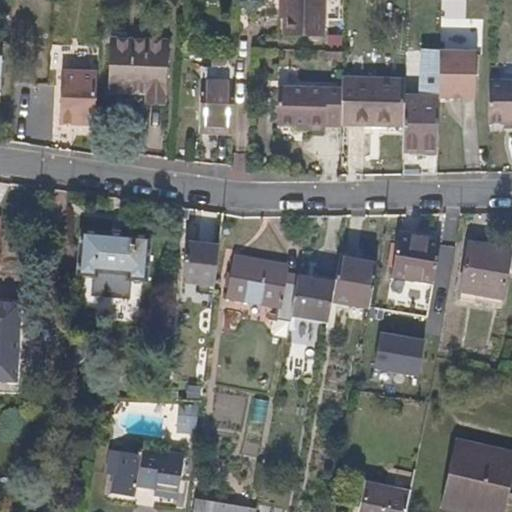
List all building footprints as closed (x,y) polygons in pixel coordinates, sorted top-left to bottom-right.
[(324,36),(325,0),(285,0),(284,36),(324,36)] [(167,40),(112,36),(111,90),(147,92),(147,103),(166,103),(167,40)] [(182,46),(180,71),(196,72),(197,49),(182,46)] [(441,47),(440,94),(476,95),(476,47),(441,47)] [(345,50),(327,50),(327,59),(345,60),(345,50)] [(60,124),(96,126),(98,93),(98,74),(62,72),(60,124)] [(344,121),(344,123),(404,124),(405,94),(406,78),(345,76),(345,81),(345,83),(344,121)] [(511,78),(490,78),(489,120),(505,121),(511,120),(511,78)] [(232,131),(234,110),(234,86),(202,83),(198,126),(198,129),(232,131)] [(343,121),(344,121),(345,83),(280,83),(279,120),(294,120),(307,120),(307,127),(325,127),(325,120),(343,121)] [(403,148),(439,149),(440,96),(440,94),(405,94),(404,124),(403,148)] [(151,282),(152,236),(82,232),(79,276),(98,278),(98,272),(129,273),(128,280),(151,282)] [(400,232),(393,273),(432,280),(439,241),(400,232)] [(187,243),(184,281),(194,281),(213,282),(215,264),(217,244),(187,243)] [(511,265),(511,249),(472,243),(465,289),(506,296),(511,265)] [(339,256),(334,282),(331,298),(368,306),(376,264),(339,256)] [(291,313),(296,285),(282,281),(285,265),(236,257),(228,296),(278,304),(277,310),(276,321),(289,322),(291,313)] [(334,282),(297,276),(296,285),(291,313),(328,317),(331,298),(334,282)] [(212,293),(213,282),(194,281),(193,291),(212,293)] [(0,326),(0,361),(20,362),(21,326),(0,326)] [(372,331),(369,370),(417,374),(420,335),(372,331)] [(203,384),(176,384),(175,399),(202,401),(203,384)] [(177,403),(174,432),(193,434),(197,405),(177,403)] [(457,487),(453,505),(480,511),(504,511),(511,477),(511,453),(453,441),(443,484),(457,487)] [(178,496),(184,455),(143,447),(140,453),(111,449),(108,472),(115,473),(112,491),(134,495),(136,483),(155,486),(154,492),(178,496)] [(361,511),(404,511),(409,492),(366,483),(361,511)] [(439,502),(453,505),(457,487),(443,484),(439,502)] [(205,511),(253,511),(255,506),(208,499),(205,511)]
